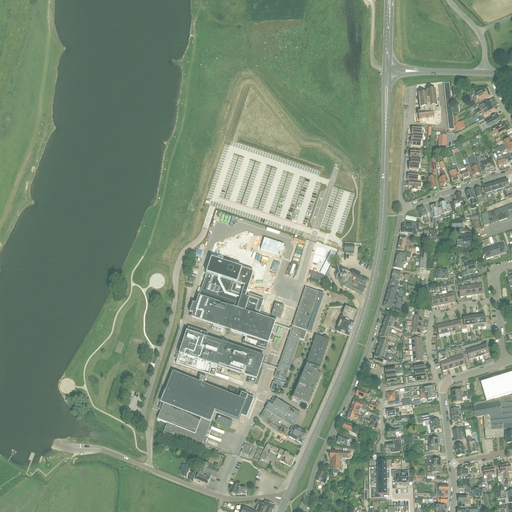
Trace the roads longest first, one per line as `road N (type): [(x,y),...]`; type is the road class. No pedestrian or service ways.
road 1 (primary): [(285,500),(349,354),(374,274),(387,69)]
road 2 (tertiary): [(285,500),(218,497),(106,451),(44,440)]
road 3 (residential): [(360,367),(406,208)]
road 4 (residential): [(300,511),(360,367)]
road 5 (residential): [(436,381),(427,341),(432,315),(497,300)]
